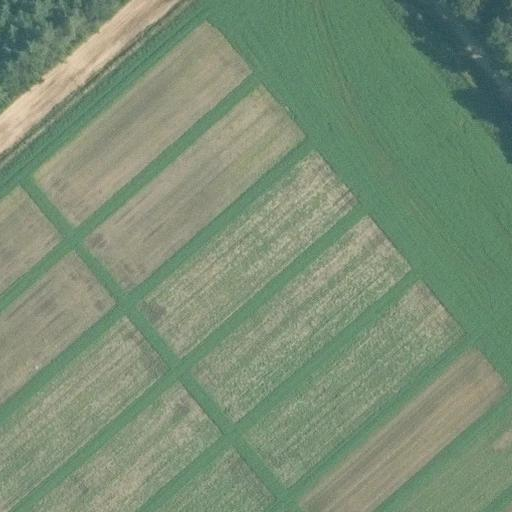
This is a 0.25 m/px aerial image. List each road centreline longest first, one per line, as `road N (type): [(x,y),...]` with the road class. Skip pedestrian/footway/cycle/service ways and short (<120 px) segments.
road 1 (track): [(0,134),(153,0)]
road 2 (track): [(423,0),(511,105)]
